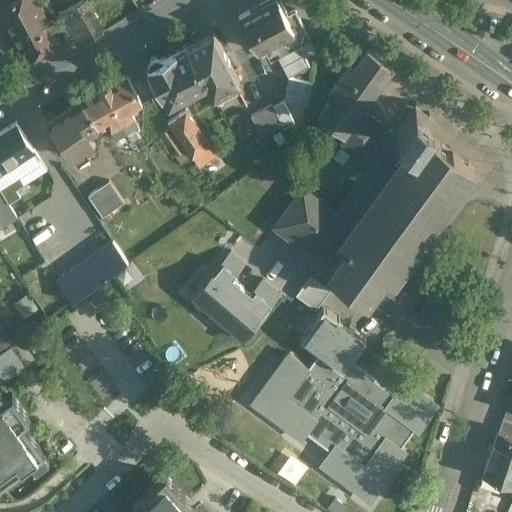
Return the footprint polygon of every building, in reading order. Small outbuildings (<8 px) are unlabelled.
[(36,0),(10,0),(0,6),(0,14),(25,62),(60,43),(36,0)] [(87,0),(79,0),(59,11),(76,44),(103,30),(87,0)] [(278,0),(266,0),(238,15),(256,49),(264,45),(265,49),(272,45),(293,34),(291,30),(293,29),(285,13),(278,0)] [(310,37),(294,8),(285,13),(293,29),(291,30),(293,34),(272,45),(277,55),(298,43),(310,37)] [(212,29),(186,43),(206,80),(212,92),(239,78),(212,29)] [(186,43),(162,56),(156,54),(151,57),(149,62),(147,63),(167,101),(206,80),(186,43)] [(298,43),(277,55),(288,76),(309,64),(298,43)] [(354,65),(350,62),(327,94),(331,97),(318,115),(343,134),(362,108),(393,66),(367,48),(354,65)] [(139,124),(131,108),(142,102),(128,74),(104,86),(127,130),(139,124)] [(312,80),(288,76),(283,100),(308,104),(312,80)] [(127,130),(104,86),(80,99),(99,125),(108,120),(116,136),(127,130)] [(80,99),(47,121),(72,156),(95,140),(89,132),(99,125),(80,99)] [(294,120),(283,100),(273,105),(282,124),(284,126),(294,120)] [(271,102),(250,113),(261,134),(282,124),(273,105),(271,102)] [(405,117),(394,132),(392,131),(392,132),(384,142),(384,143),(385,144),(380,152),(378,151),(377,151),(370,161),(370,162),(371,163),(366,170),(359,168),(353,177),(357,182),(352,190),(350,189),(341,200),(343,202),(336,211),(302,187),(275,223),(332,265),(329,270),(365,295),(369,292),(398,313),(415,290),(394,274),(473,168),(423,131),(434,115),(429,112),(429,113),(420,106),(415,102),(413,105),(414,106),(408,113),(407,113),(405,116),(405,117)] [(217,152),(186,107),(168,120),(170,123),(185,144),(192,154),(199,165),(217,152)] [(387,127),(362,108),(343,134),(344,135),(340,140),(365,158),(365,157),(370,161),(377,151),(372,148),(379,138),(384,142),(392,132),(387,128),(387,127)] [(16,121),(0,131),(0,189),(8,202),(20,195),(16,188),(24,183),(16,171),(38,156),(16,121)] [(185,144),(170,123),(159,131),(174,152),(185,144)] [(185,144),(174,152),(181,162),(192,154),(185,144)] [(124,200),(109,179),(87,193),(102,215),(124,200)] [(0,223),(1,224),(16,215),(8,202),(0,189),(0,223)] [(1,224),(0,223),(0,241),(8,236),(1,224)] [(73,250),(59,229),(41,240),(51,255),(44,259),(48,265),(73,250)] [(112,239),(57,280),(72,300),(73,300),(128,260),(112,239)] [(251,291),(232,275),(243,261),(230,249),(204,280),(202,278),(200,281),(191,293),(242,335),(279,291),(262,277),(251,291)] [(328,288),(309,274),(294,293),(314,308),(321,297),(328,288)] [(57,280),(57,279),(49,285),(65,305),(72,300),(57,280)] [(375,336),(321,297),(314,308),(290,340),(316,358),(311,366),(287,349),(249,401),(302,439),(306,432),(329,449),(318,463),(372,501),(444,402),(406,374),(398,385),(359,358),(375,336)] [(7,349),(0,354),(0,383),(24,366),(10,347),(7,349)] [(12,395),(0,402),(0,483),(44,452),(30,432),(36,428),(12,395)] [(511,407),(508,405),(507,406),(503,417),(511,420),(511,407)] [(511,420),(503,417),(499,428),(511,432),(511,420)] [(511,432),(499,428),(498,428),(490,451),(511,458),(511,432)] [(511,458),(490,451),(482,474),(511,483),(511,458)] [(147,504),(137,511),(193,511),(165,481),(143,501),(147,504)] [(509,500),(489,493),(485,504),(504,511),(509,500)]
